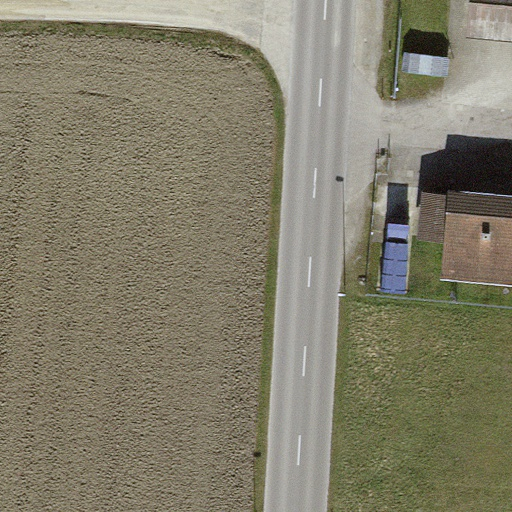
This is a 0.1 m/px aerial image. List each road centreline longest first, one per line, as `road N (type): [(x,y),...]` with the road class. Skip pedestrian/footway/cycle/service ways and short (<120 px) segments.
road 1 (tertiary): [(330,0),(299,511)]
road 2 (track): [(329,24),(0,4)]
